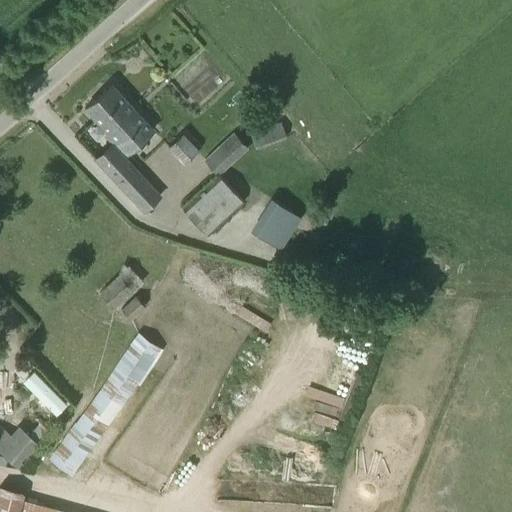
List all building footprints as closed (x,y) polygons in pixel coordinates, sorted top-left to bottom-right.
[(144,210),(160,195),(124,156),(154,128),(111,82),(85,107),(115,139),(95,157),(144,210)] [(256,149),(287,137),(281,120),(250,132),(256,149)] [(183,163),(198,149),(197,148),(201,145),(186,129),(167,146),(183,163)] [(219,174),(248,148),(234,133),(206,159),(219,174)] [(219,174),(183,207),(208,234),(244,201),(219,174)] [(276,199),(256,231),(280,246),(300,215),(276,199)] [(113,307),(143,279),(129,265),(99,293),(113,307)] [(131,320),(145,306),(135,295),(120,308),(131,320)] [(71,474),(135,386),(161,347),(138,331),(100,387),(75,421),(75,420),(48,457),(71,474)] [(44,397),(55,385),(27,359),(16,372),(44,397)] [(10,433),(0,424),(0,451),(8,458),(20,469),(41,444),(41,443),(45,438),(34,429),(30,434),(18,424),(10,433)] [(0,464),(6,466),(8,458),(5,457),(6,456),(0,454),(0,464)] [(73,511),(23,498),(25,491),(0,483),(0,511),(73,511)]
